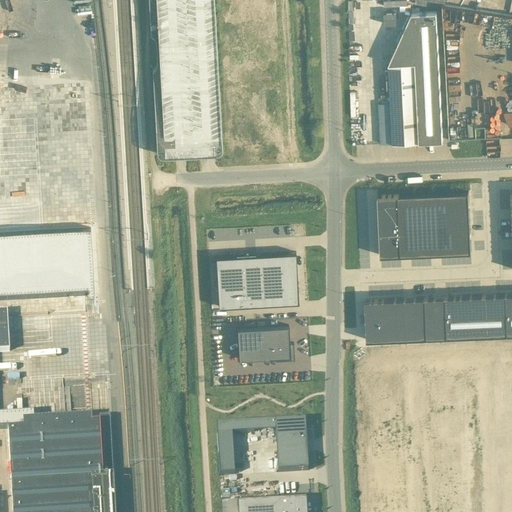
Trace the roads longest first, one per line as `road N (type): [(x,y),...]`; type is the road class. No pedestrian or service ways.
road 1 (unclassified): [(335,171),(337,511)]
road 2 (unclassified): [(511,163),(335,171)]
road 3 (unclassified): [(335,171),(329,0)]
road 4 (unclassified): [(335,171),(183,179)]
